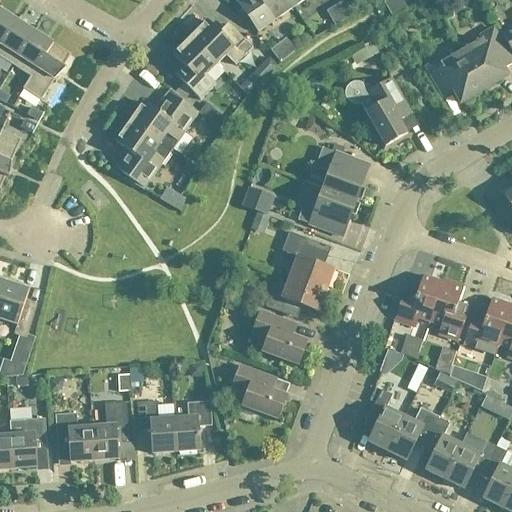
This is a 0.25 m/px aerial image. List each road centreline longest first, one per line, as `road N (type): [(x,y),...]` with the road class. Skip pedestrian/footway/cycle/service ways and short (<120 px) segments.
road 1 (residential): [(308,468),(393,232)]
road 2 (residential): [(308,468),(141,511)]
road 3 (residential): [(393,232),(424,180),(511,129)]
road 4 (residential): [(393,232),(511,272)]
road 5 (residential): [(68,138),(126,32)]
